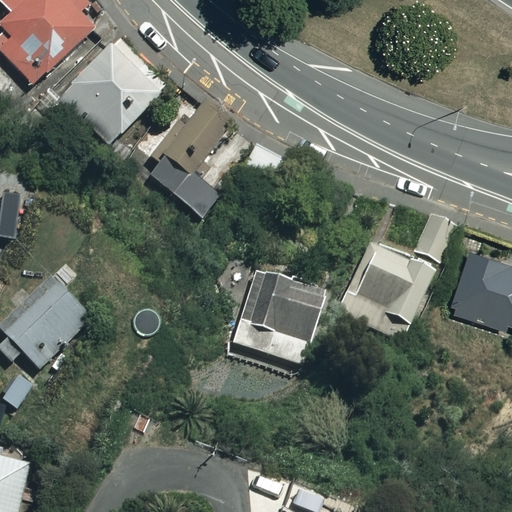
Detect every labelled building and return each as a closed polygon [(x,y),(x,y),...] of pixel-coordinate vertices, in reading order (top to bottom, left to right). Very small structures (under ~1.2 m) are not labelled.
[(4,0),(0,4),(0,5),(12,19),(1,30),(6,37),(0,41),(0,52),(1,56),(33,91),(97,37),(81,18),(92,9),(84,0),(83,0),(80,3),(77,0),(4,0)] [(81,83),(57,107),(87,138),(92,132),(110,151),(121,140),(122,142),(164,102),(161,98),(167,92),(122,45),(114,53),(113,52),(81,83)] [(208,111),(188,136),(179,128),(151,162),(161,169),(151,181),(204,224),(221,203),(196,183),(236,134),(208,111)] [(26,201),(0,198),(0,199),(0,246),(19,249),(26,201)] [(414,250),(440,264),(458,230),(432,217),(414,250)] [(338,312),(403,348),(437,285),(372,250),(338,312)] [(507,335),(510,328),(511,328),(511,266),(474,252),(454,307),(458,308),(456,316),(507,335)] [(240,331),(250,335),(247,345),(290,360),(294,349),(309,355),(327,301),(258,277),(240,331)] [(92,321),(53,282),(1,334),(11,344),(0,355),(12,366),(22,356),(40,373),(92,321)] [(23,511),(33,470),(0,462),(0,511),(23,511)]
